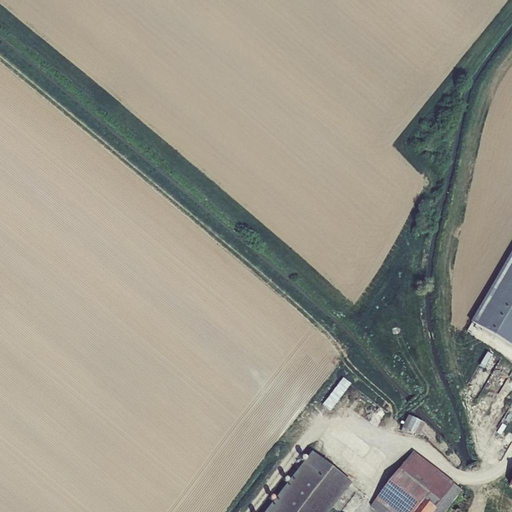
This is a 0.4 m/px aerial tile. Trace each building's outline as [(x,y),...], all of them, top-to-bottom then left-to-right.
[(511,247),(474,326),(511,343),(511,247)] [(342,379),(321,406),(329,412),(350,385),(342,379)] [(401,428),(418,435),(424,423),(408,415),(401,428)] [(445,511),(463,490),(414,451),(371,506),(378,511),(445,511)] [(263,511),(328,511),(351,483),(311,452),(263,511)]
